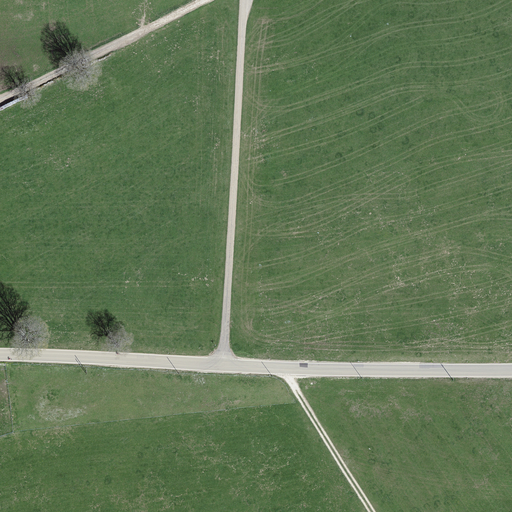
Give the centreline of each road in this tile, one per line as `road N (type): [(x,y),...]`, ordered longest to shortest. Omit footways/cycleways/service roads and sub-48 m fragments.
road 1 (unclassified): [(245,0),(226,365)]
road 2 (tertiary): [(511,375),(226,365)]
road 3 (track): [(0,99),(205,0)]
road 4 (tertiary): [(226,365),(0,357)]
road 5 (track): [(374,511),(284,370)]
